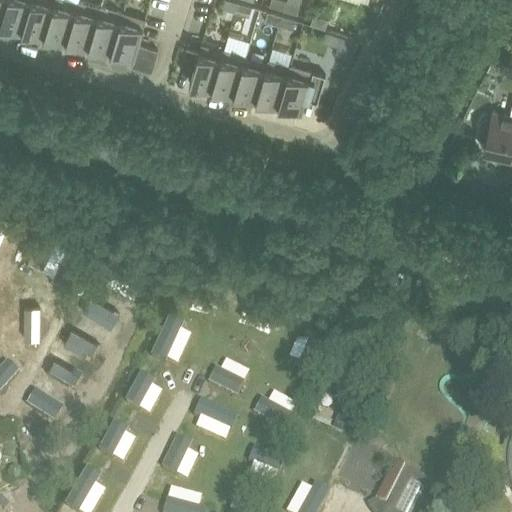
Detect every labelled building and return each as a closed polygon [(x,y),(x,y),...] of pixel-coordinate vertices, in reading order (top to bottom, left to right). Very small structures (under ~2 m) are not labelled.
[(0,0),(0,25),(0,26),(8,0),(0,0)] [(8,0),(0,26),(1,26),(2,24),(23,31),(31,0),(8,0)] [(51,0),(31,0),(23,31),(24,30),(45,36),(55,0),(54,0),(55,1),(51,0)] [(78,2),(72,0),(55,0),(45,36),(46,36),(46,35),(67,41),(79,1),(79,0),(78,2)] [(223,0),(221,8),(235,12),(238,2),(230,0),(223,0)] [(283,10),(286,0),(271,0),(270,5),(283,10)] [(287,0),(286,0),(283,10),(297,14),(300,4),(287,0)] [(100,7),(79,1),(67,41),(68,42),(68,40),(89,47),(101,6),(100,7)] [(252,6),(238,2),(235,12),(249,16),(252,6)] [(101,6),(89,47),(90,47),(90,46),(112,52),(124,11),(123,11),(123,12),(101,6)] [(135,57),(139,44),(146,18),(124,11),(112,52),(113,51),(135,57)] [(265,21),(279,25),(282,15),(268,11),(265,21)] [(328,18),(314,14),(311,24),(326,28),(328,18)] [(296,19),(282,15),(279,25),(293,29),(296,19)] [(327,30),(324,41),(334,44),(337,33),(327,30)] [(223,49),(201,43),(199,52),(186,48),(180,68),(193,72),(190,82),(212,89),(224,48),(223,49)] [(213,88),(234,94),(246,55),(224,48),(212,89),(213,89),(213,88)] [(236,93),(257,99),(269,59),(268,59),(266,64),(246,58),(247,55),(246,55),(234,94),(235,94),(236,93)] [(290,65),(269,59),(257,99),(257,100),(258,98),(279,105),(291,64),(290,64),(290,65)] [(491,63),(487,71),(498,73),(499,72),(500,64),(491,63)] [(291,64),(279,105),(280,105),(280,104),(302,110),(305,98),(318,102),(326,75),(291,64)] [(511,107),(510,115),(493,111),(492,116),(488,117),(484,118),(481,122),(480,126),(481,129),(484,133),(488,135),(484,150),(511,156),(511,107)] [(0,240),(8,220),(0,216),(0,240)] [(32,268),(72,282),(78,265),(69,262),(73,248),(43,237),(32,268)] [(229,284),(196,276),(192,291),(225,299),(229,284)] [(290,305),(249,289),(243,305),(284,321),(290,305)] [(117,346),(130,323),(90,299),(76,322),(117,346)] [(6,307),(0,319),(0,338),(14,345),(11,352),(31,361),(47,326),(6,307)] [(184,323),(169,316),(150,355),(166,362),(184,323)] [(324,346),(309,339),(295,368),(311,375),(324,346)] [(67,353),(74,354),(70,369),(110,380),(116,357),(70,345),(67,353)] [(0,348),(0,399),(7,403),(28,363),(0,348)] [(366,360),(344,406),(359,414),(380,367),(366,360)] [(244,382),(215,367),(207,382),(236,397),(244,382)] [(155,381),(141,373),(125,401),(139,409),(155,381)] [(49,402),(81,417),(92,392),(60,378),(49,402)] [(299,419),(262,397),(253,412),(291,434),(299,419)] [(237,416),(199,400),(193,414),(231,430),(237,416)] [(23,433),(59,451),(71,428),(35,410),(23,433)] [(343,410),(334,430),(350,437),(358,416),(343,410)] [(129,429),(114,421),(99,450),(113,457),(129,429)] [(191,443),(176,436),(160,467),(175,474),(191,443)] [(283,458),(253,447),(248,462),(278,473),(283,458)] [(355,461),(344,457),(339,471),(351,474),(355,461)] [(376,501),(384,506),(381,511),(438,511),(449,491),(395,464),(376,501)] [(78,511),(101,476),(87,467),(65,503),(78,511)] [(317,511),(329,491),(314,483),(298,511),(317,511)] [(204,511),(205,509),(166,499),(162,511),(204,511)]
